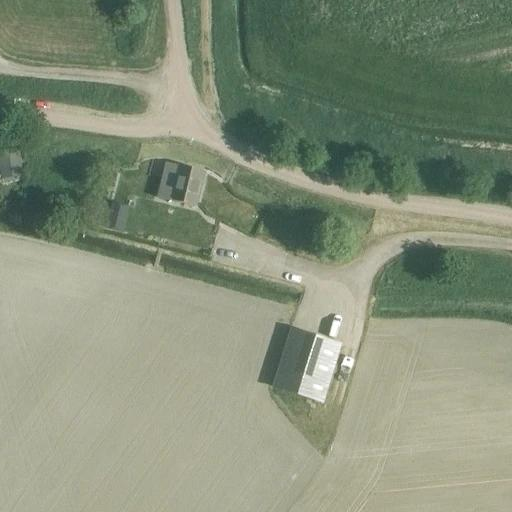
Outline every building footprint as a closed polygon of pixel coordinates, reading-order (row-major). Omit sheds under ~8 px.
[(20,153),(0,155),(3,173),(22,171),(20,153)] [(167,164),(158,199),(194,208),(203,173),(167,164)] [(231,196),(219,220),(234,227),(246,203),(231,196)] [(112,203),(109,215),(127,219),(130,207),(112,203)] [(274,388),(323,403),(341,346),(292,331),(274,388)]
